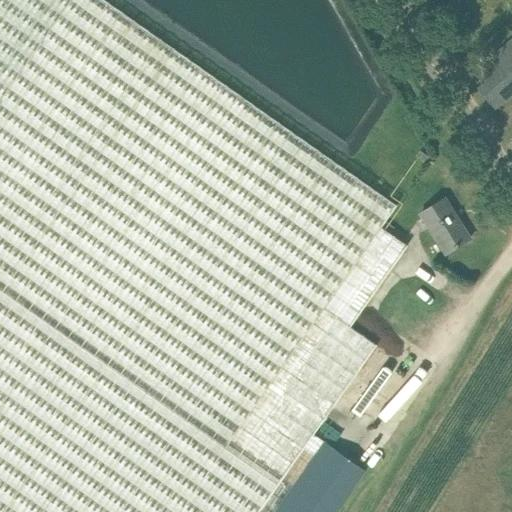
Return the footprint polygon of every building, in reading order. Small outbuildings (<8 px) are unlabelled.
[(0,0),(0,511),(259,511),(314,434),(377,345),(351,326),(408,245),(382,227),(397,205),(107,0),(0,0)] [(511,38),(468,76),(478,88),(496,109),(511,95),(511,38)] [(421,214),(446,254),(471,238),(458,217),(456,219),(444,200),(446,199),(445,198),(421,214)] [(381,380),(395,357),(381,349),(367,372),(381,380)] [(314,434),(259,511),(336,511),(366,470),(314,434)]
